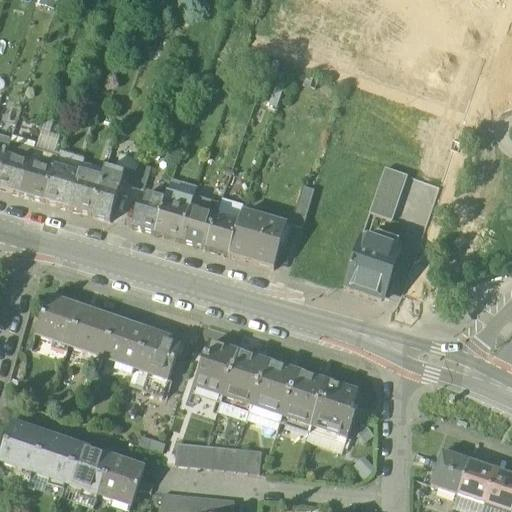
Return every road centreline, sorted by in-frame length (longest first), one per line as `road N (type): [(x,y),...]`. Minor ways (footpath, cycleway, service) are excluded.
road 1 (tertiary): [(27,239),(410,353)]
road 2 (track): [(511,0),(408,301),(410,353)]
road 3 (residential): [(410,353),(394,403),(389,511)]
